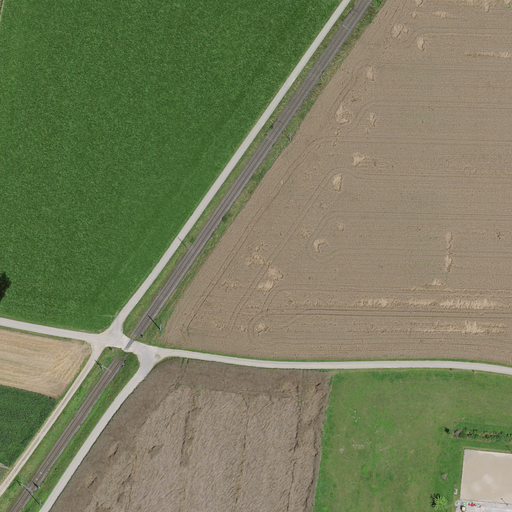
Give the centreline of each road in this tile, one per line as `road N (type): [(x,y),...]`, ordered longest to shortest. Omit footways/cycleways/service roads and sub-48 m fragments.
road 1 (track): [(346,0),(108,340)]
road 2 (track): [(155,349),(298,364),(475,362),(511,370)]
road 3 (track): [(44,511),(155,349)]
road 4 (track): [(108,340),(0,492)]
